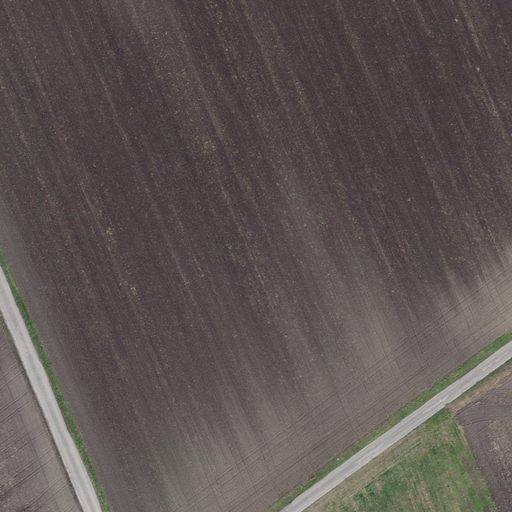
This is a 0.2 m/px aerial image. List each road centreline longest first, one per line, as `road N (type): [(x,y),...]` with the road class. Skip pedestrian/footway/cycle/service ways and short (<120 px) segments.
road 1 (track): [(511,346),(281,511)]
road 2 (track): [(102,511),(0,276)]
